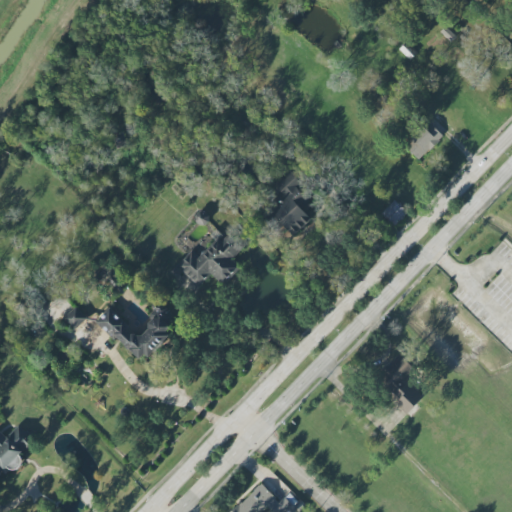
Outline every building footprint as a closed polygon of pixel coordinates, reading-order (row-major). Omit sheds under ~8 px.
[(444,138),(432,123),(405,144),(417,159),(444,138)] [(275,184),(280,190),(297,178),(293,171),(275,184)] [(311,219),(306,212),(313,207),(299,189),(304,185),(300,180),(261,211),(284,240),(311,219)] [(381,214),(394,226),(407,212),(395,200),(381,214)] [(177,266),(198,287),(211,273),(223,285),(240,268),(232,259),(247,244),(233,230),(221,241),(218,238),(198,257),(192,251),(177,266)] [(63,318),(74,330),(87,318),(76,307),(63,318)] [(97,320),(140,363),(173,330),(159,316),(138,336),(110,307),(97,320)] [(409,411),(419,400),(406,388),(419,373),(399,355),(376,381),(409,411)] [(0,473),(3,471),(8,476),(24,460),(20,456),(34,442),(19,425),(6,437),(0,430),(0,473)] [(230,511),(261,511),(263,510),(264,511),(292,511),(301,505),(289,492),(279,502),(261,483),(230,511)]
